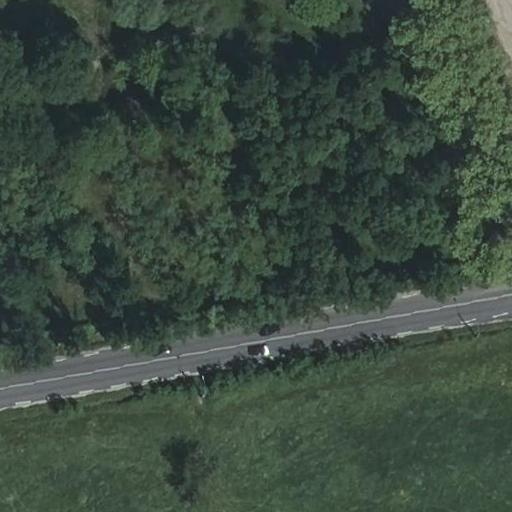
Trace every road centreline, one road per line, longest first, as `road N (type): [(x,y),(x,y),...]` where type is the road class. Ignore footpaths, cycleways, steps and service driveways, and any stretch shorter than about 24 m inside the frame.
road 1 (primary): [(0,387),(511,291)]
road 2 (unknown): [(511,261),(429,0)]
